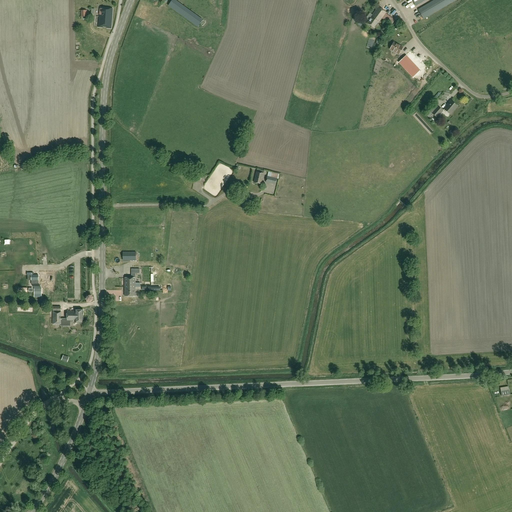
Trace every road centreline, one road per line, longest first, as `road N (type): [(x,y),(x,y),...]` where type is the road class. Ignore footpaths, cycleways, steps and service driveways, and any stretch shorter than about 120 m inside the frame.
road 1 (unclassified): [(89,392),(511,372)]
road 2 (tertiary): [(89,392),(100,341),(105,79),(131,0)]
road 3 (unclassified): [(392,0),(422,47),(467,89),(483,97),(511,92)]
road 4 (tertiary): [(31,511),(85,404)]
